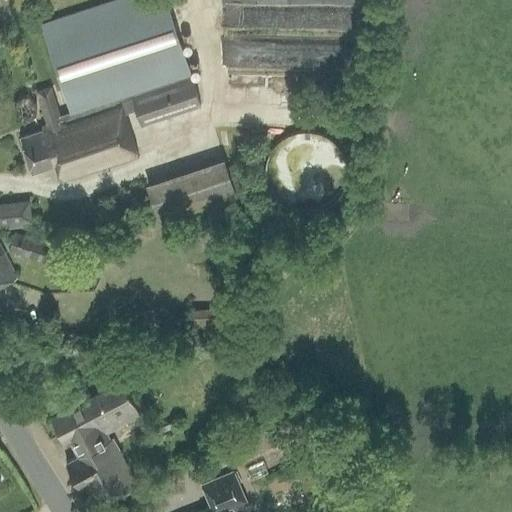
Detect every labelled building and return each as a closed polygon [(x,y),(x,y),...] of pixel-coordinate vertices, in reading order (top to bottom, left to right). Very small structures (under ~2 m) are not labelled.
[(115,0),(43,24),(76,127),(125,112),(134,109),(139,125),(201,104),(192,77),(166,0),(115,0)] [(139,156),(125,112),(76,127),(67,130),(52,84),(37,89),(49,127),(21,137),(32,171),(58,163),(64,181),(139,156)] [(237,196),(225,157),(147,182),(160,221),(237,196)] [(0,230),(33,227),(29,199),(0,203),(0,230)] [(46,262),(52,243),(15,232),(9,250),(46,262)] [(0,245),(0,286),(17,277),(0,245)] [(52,416),(65,441),(70,438),(79,456),(68,462),(81,487),(86,485),(97,506),(140,484),(120,444),(118,445),(110,430),(141,414),(123,379),(52,416)] [(231,461),(225,445),(191,459),(197,475),(231,461)] [(202,484),(211,507),(197,511),(232,511),(250,504),(235,470),(202,484)]
